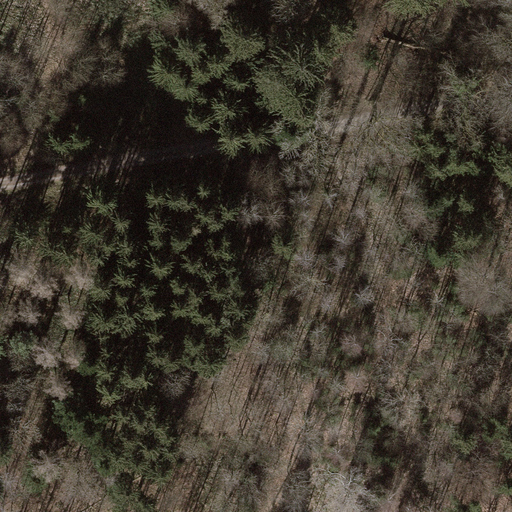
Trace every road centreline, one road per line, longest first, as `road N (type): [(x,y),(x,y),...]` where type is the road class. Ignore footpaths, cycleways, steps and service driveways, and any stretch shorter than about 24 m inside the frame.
road 1 (motorway): [(0,154),(511,67)]
road 2 (track): [(511,104),(440,106),(0,186)]
road 3 (motorway): [(0,427),(511,342)]
